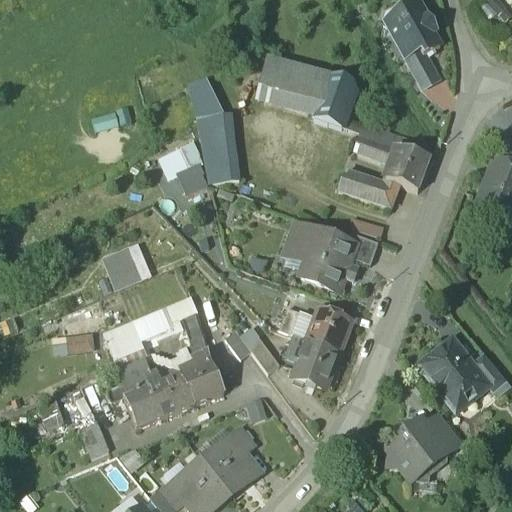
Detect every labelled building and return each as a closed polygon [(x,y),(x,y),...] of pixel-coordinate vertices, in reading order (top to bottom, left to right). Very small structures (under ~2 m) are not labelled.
[(415,9),(409,8),(401,12),(399,18),(398,19),(401,25),(387,33),(407,71),(424,61),(438,54),(430,38),(433,37),(417,8),(415,9)] [(437,85),(424,61),(407,71),(420,94),(437,85)] [(328,79),(268,63),(258,101),(314,116),(328,79)] [(348,85),(328,79),(314,116),(312,122),(339,133),(343,123),(353,94),(348,85)] [(222,119),(205,84),(187,90),(196,124),(221,119),(222,119)] [(238,186),(230,119),(222,119),(221,119),(196,124),(208,187),(238,186)] [(386,137),(343,123),(339,133),(353,137),(349,150),(379,160),(386,137)] [(411,145),(386,137),(379,160),(378,164),(390,169),(396,152),(407,156),(411,145)] [(193,146),(151,166),(160,184),(175,177),(186,201),(205,192),(194,168),(201,165),(193,146)] [(407,156),(396,152),(390,169),(385,185),(397,189),(416,196),(428,163),(407,156)] [(511,220),(511,173),(493,166),(478,208),(511,220)] [(368,184),(344,176),(342,182),(337,195),(369,206),(371,198),(373,192),(368,184)] [(397,189),(385,185),(368,184),(373,192),(371,198),(391,205),(397,189)] [(391,205),(371,198),(369,206),(389,213),(391,205)] [(343,224),(334,220),(330,229),(340,232),(343,224)] [(383,232),(351,223),(348,233),(380,243),(383,232)] [(346,250),(297,232),(287,259),(307,266),(301,283),(338,297),(350,264),(354,253),(346,250)] [(378,249),(350,239),(346,250),(354,253),(350,264),(370,271),(378,249)] [(102,261),(115,295),(152,280),(140,246),(102,261)] [(189,304),(173,311),(179,327),(187,324),(197,320),(194,310),(192,311),(189,304)] [(173,311),(131,329),(137,344),(179,327),(173,311)] [(287,314),(279,337),(292,342),(300,319),(287,314)] [(352,330),(318,317),(307,348),(340,360),(352,330)] [(197,320),(187,324),(193,339),(202,336),(197,320)] [(131,329),(103,340),(114,365),(141,354),(137,344),(131,329)] [(51,343),(54,360),(96,353),(93,336),(51,343)] [(250,359),(235,338),(224,346),(240,367),(250,359)] [(279,373),(257,343),(250,359),(267,382),(279,373)] [(307,348),(294,343),(285,366),(298,371),(307,348)] [(340,360),(307,348),(298,371),(294,383),(327,395),(340,360)] [(445,349),(420,369),(452,410),(469,396),(474,402),(488,391),(489,390),(472,367),(459,351),(457,352),(445,350),(445,349)] [(507,385),(484,357),(472,367),(489,390),(488,391),(493,397),(507,385)] [(207,359),(190,365),(192,368),(177,375),(179,381),(180,381),(209,369),(207,359)] [(147,366),(119,378),(125,391),(143,382),(149,394),(157,391),(147,366)] [(180,381),(179,381),(193,411),(223,399),(209,369),(180,381)] [(119,378),(82,393),(90,410),(108,403),(107,399),(122,392),(125,391),(119,378)] [(157,391),(149,394),(162,424),(193,411),(179,381),(157,391)] [(125,391),(122,392),(127,402),(122,404),(136,434),(162,424),(149,394),(143,382),(125,391)] [(247,406),(251,425),(266,422),(263,403),(247,406)] [(462,447),(440,419),(425,431),(446,459),(462,447)] [(413,430),(402,429),(401,439),(386,451),(390,457),(389,469),(401,471),(412,486),(415,484),(427,485),(429,473),(446,459),(425,431),(420,425),(413,430)] [(108,457),(95,428),(79,435),(91,464),(108,457)] [(255,451),(239,431),(227,441),(229,443),(230,442),(245,460),(255,451)] [(245,460),(230,442),(229,443),(201,466),(231,502),(260,479),(245,460)] [(171,489),(170,490),(184,508),(187,511),(218,511),(231,502),(201,466),(171,489)] [(171,489),(169,487),(159,495),(171,511),(178,511),(184,508),(170,490),(171,489)] [(171,511),(159,495),(149,503),(156,511),(171,511)] [(349,511),(368,511),(371,505),(355,499),(349,511)]
